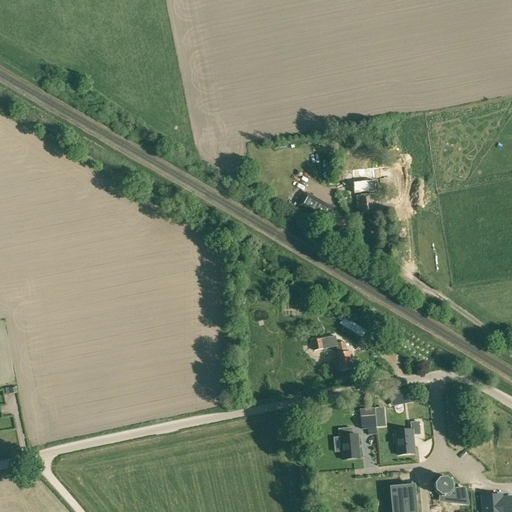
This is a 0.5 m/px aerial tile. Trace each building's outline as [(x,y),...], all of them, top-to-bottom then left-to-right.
[(325,163),(327,182),(337,181),(336,162),(325,163)] [(327,221),(333,210),(309,195),(302,207),(327,221)] [(357,197),(359,214),(377,212),(375,195),(357,197)] [(343,324),(365,337),(369,330),(346,317),(343,324)] [(351,359),(353,359),(352,351),(348,352),(346,342),(337,344),(336,337),(313,341),(315,351),(337,347),(342,371),(353,369),(351,359)] [(376,338),(372,345),(379,349),(383,343),(376,338)] [(411,387),(389,391),(391,399),(392,404),(413,400),(411,387)] [(368,427),(368,435),(377,434),(375,416),(361,417),(362,428),(368,427)] [(396,432),(396,435),(393,435),(394,443),(397,443),(398,455),(415,454),(413,435),(420,434),(419,422),(411,423),(412,430),(396,432)] [(352,428),(339,429),(339,437),(341,437),(343,460),(360,459),(358,435),(352,435),(352,428)] [(447,477),(439,478),(434,484),(434,492),(441,498),(449,497),(455,491),(454,482),(447,477)] [(391,488),(393,511),(417,511),(415,485),(391,488)] [(482,497),(483,511),(511,511),(511,497),(503,498),(502,496),(482,497)]
